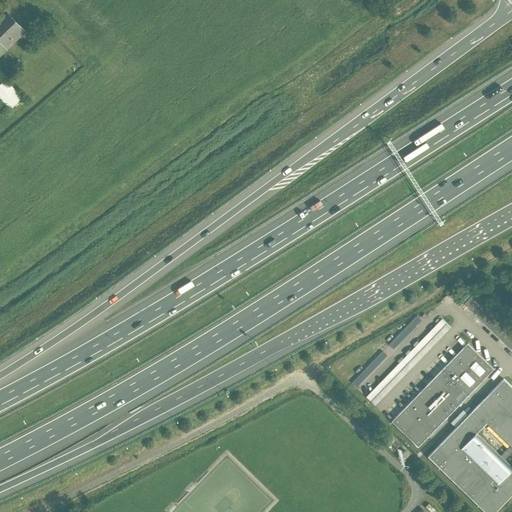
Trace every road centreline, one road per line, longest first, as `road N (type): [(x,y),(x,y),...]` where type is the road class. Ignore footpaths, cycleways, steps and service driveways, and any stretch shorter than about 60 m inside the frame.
road 1 (motorway): [(511,10),(95,315),(0,375)]
road 2 (motorway): [(0,459),(160,373),(511,148)]
road 3 (motorway): [(511,89),(104,344),(0,399)]
road 4 (motorway): [(0,486),(511,214)]
road 5 (unclassified): [(40,511),(299,375),(417,486),(405,511)]
